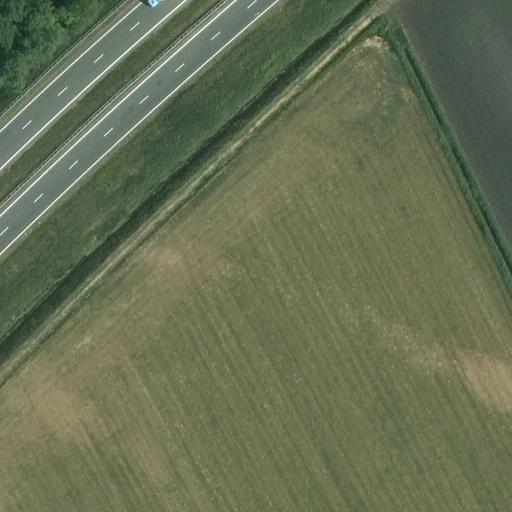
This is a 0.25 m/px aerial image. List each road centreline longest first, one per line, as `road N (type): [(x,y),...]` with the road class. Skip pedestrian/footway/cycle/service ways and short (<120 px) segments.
road 1 (trunk): [(0,237),(130,108),(257,0)]
road 2 (trunk): [(166,0),(0,153)]
